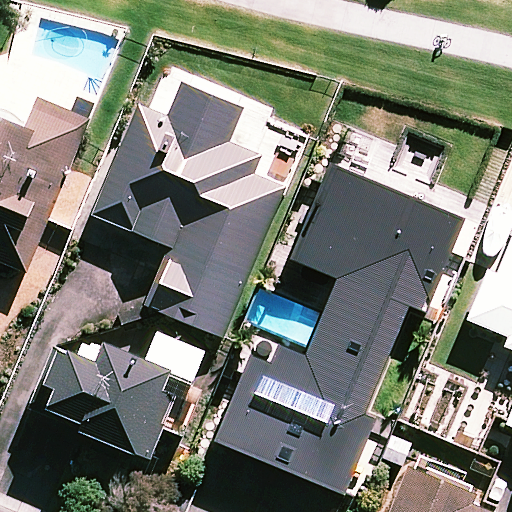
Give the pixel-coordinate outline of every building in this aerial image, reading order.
[(94,123),(40,101),(27,133),(0,121),(0,89),(2,86),(0,84),(0,266),(31,279),(94,123)] [(229,148),(244,113),(186,88),(171,122),(141,110),(94,220),(169,252),(144,310),(226,345),(291,193),(255,177),(262,162),(229,148)] [(331,168),(292,264),(341,284),(309,362),(281,351),(275,367),(253,358),(218,445),(355,501),(385,426),(367,419),(410,314),(428,321),(468,224),(331,168)] [(511,246),(500,275),(488,270),(467,322),(481,327),(508,339),(503,350),(511,353),(511,416),(508,427),(511,428),(511,246)] [(85,427),(82,436),(156,464),(168,433),(189,441),(208,391),(201,389),(214,355),(147,330),(99,351),(85,346),(81,357),(58,349),(32,417),(55,426),(58,417),(85,427)] [(507,511),(509,510),(411,471),(394,511),(507,511)]
